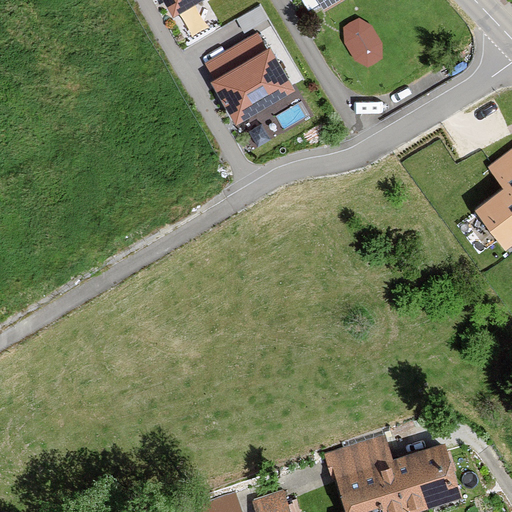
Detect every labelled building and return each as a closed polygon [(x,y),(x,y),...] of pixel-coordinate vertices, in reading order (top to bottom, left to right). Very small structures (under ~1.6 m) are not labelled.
[(263,0),(244,7),(250,22),(269,15),(263,0)] [(311,0),(318,11),(339,0),(311,0)] [(365,62),(388,47),(364,10),(340,25),(365,62)] [(288,83),(264,44),(208,78),(233,118),(288,83)] [(500,187),(468,212),(497,250),(511,237),(511,147),(485,169),(500,187)] [(379,439),(319,459),(337,511),(404,511),(452,496),(434,441),(385,457),(379,439)] [(286,511),(283,500),(252,511),(286,511)]
